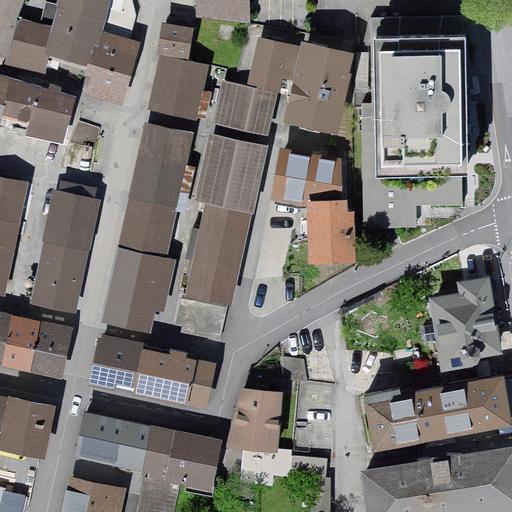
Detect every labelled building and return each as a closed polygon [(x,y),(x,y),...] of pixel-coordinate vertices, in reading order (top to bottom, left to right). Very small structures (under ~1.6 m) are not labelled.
[(23,0),(0,0),(0,54),(4,56),(23,0)] [(58,4),(105,18),(109,0),(56,0),(56,4),(58,4)] [(105,18),(102,27),(130,35),(136,14),(132,0),(109,0),(107,12),(105,18)] [(248,0),(196,0),(196,15),(249,20),(248,0)] [(105,18),(58,4),(52,25),(46,51),(48,52),(86,63),(93,65),(102,28),(102,27),(105,18)] [(52,25),(20,16),(5,61),(45,71),(48,52),(46,51),(52,25)] [(165,21),(161,21),(157,51),(160,52),(190,56),(194,26),(165,21)] [(140,39),(102,28),(93,65),(86,63),(84,71),(91,73),(86,92),(123,102),(140,39)] [(465,29),(373,31),(375,116),(361,116),(362,166),(363,226),(392,226),(414,225),(415,203),(462,203),(462,170),(466,170),(468,170),(467,88),(473,88),(465,29)] [(290,41),(259,35),(247,83),(278,89),(290,41)] [(356,49),(302,36),(284,116),(337,130),(356,49)] [(208,62),(160,52),(148,106),(196,117),(197,114),(203,87),(208,64),(208,62)] [(0,71),(0,117),(1,116),(29,123),(28,131),(64,140),(75,94),(10,75),(0,71)] [(247,83),(223,78),(213,121),(268,132),(278,89),(247,83)] [(212,89),(203,87),(197,114),(206,117),(212,89)] [(193,130),(144,119),(137,152),(186,162),(193,130)] [(266,146),(208,132),(194,196),(206,199),(254,208),(266,146)] [(341,158),(279,146),(269,197),(306,202),(305,196),(341,194),(341,158)] [(186,162),(137,152),(128,195),(177,205),(186,162)] [(29,179),(0,173),(0,217),(20,221),(29,179)] [(60,177),(58,188),(95,195),(98,185),(60,177)] [(58,188),(53,187),(43,239),(89,248),(100,196),(95,195),(58,188)] [(341,194),(305,196),(306,202),(306,221),(308,259),(356,257),(355,206),(348,206),(347,194),(341,194)] [(177,205),(128,195),(118,244),(167,254),(177,205)] [(254,208),(206,199),(185,293),(229,303),(232,303),(254,208)] [(20,221),(0,217),(0,292),(5,293),(20,221)] [(89,248),(43,239),(30,301),(76,310),(89,248)] [(176,257),(168,256),(118,244),(101,320),(151,331),(156,308),(165,309),(176,257)] [(459,288),(429,293),(441,367),(472,363),(472,360),(478,358),(479,354),(502,350),(489,273),(457,278),(459,288)] [(229,303),(185,293),(181,293),(175,321),(182,323),(181,331),(221,338),(229,303)] [(12,312),(0,309),(0,363),(1,363),(12,312)] [(12,312),(1,363),(30,369),(40,318),(12,312)] [(73,324),(40,318),(30,369),(62,376),(73,324)] [(101,335),(97,334),(88,382),(133,390),(142,344),(143,339),(102,330),(101,335)] [(169,350),(142,344),(133,390),(206,406),(215,360),(185,353),(186,347),(171,345),(169,350)] [(304,358),(284,356),(285,377),(304,379),(304,358)] [(488,359),(476,360),(478,375),(490,373),(488,359)] [(399,384),(364,391),(374,445),(511,420),(511,419),(504,370),(490,373),(478,375),(401,388),(399,384)] [(282,388),(242,384),(226,443),(243,445),(277,450),(277,447),(282,388)] [(55,402),(8,392),(8,394),(0,429),(0,447),(40,454),(45,455),(55,402)] [(152,422),(83,407),(83,411),(73,454),(119,464),(117,469),(141,473),(142,468),(152,422)] [(222,437),(152,422),(142,468),(148,469),(147,475),(212,488),(222,437)] [(511,438),(374,461),(360,463),(367,511),(468,511),(511,505),(511,438)] [(277,450),(243,445),(238,481),(272,483),(274,474),(289,475),(291,455),(292,448),(277,447),(277,450)] [(328,458),(291,455),(289,475),(325,479),(328,458)] [(119,511),(125,485),(68,473),(60,511),(119,511)] [(172,482),(145,477),(137,511),(174,511),(179,491),(172,490),(172,482)] [(0,511),(21,511),(26,488),(0,483),(0,511)]
